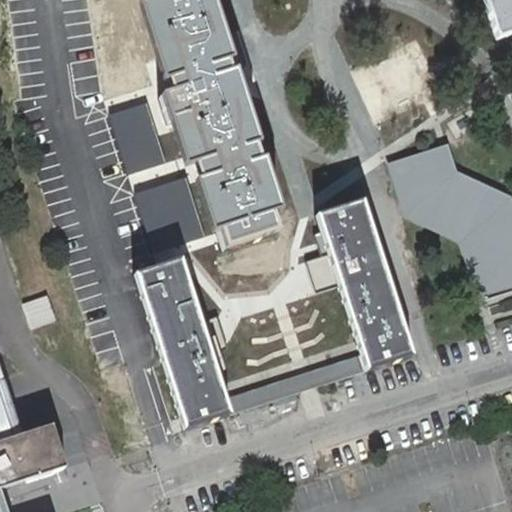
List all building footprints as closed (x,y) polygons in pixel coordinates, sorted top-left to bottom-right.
[(290,231),(238,63),(219,0),(146,0),(164,58),(170,74),(198,162),(202,175),(220,233),(226,252),(290,231)] [(511,0),(484,0),(500,49),(511,45),(511,0)] [(146,105),(110,116),(129,176),(165,164),(146,105)] [(511,200),(459,176),(450,149),(446,150),(441,152),(395,166),(393,167),(390,168),(407,222),(462,247),(479,301),(510,291),(511,290),(511,200)] [(184,178),(134,195),(154,255),(204,238),(184,178)] [(316,217),(328,256),(307,263),(312,277),(316,290),(338,283),(340,289),(357,341),(366,371),(414,356),(369,217),(364,201),(316,217)] [(181,261),(134,276),(160,356),(185,429),(231,414),(221,385),(211,353),(227,348),(222,333),(217,318),(201,323),(181,261)] [(355,358),(310,373),(315,388),(360,373),(355,358)] [(290,379),(230,397),(235,412),(294,394),(290,379)] [(0,511),(0,495),(65,474),(52,432),(17,443),(14,427),(0,385),(0,511)]
